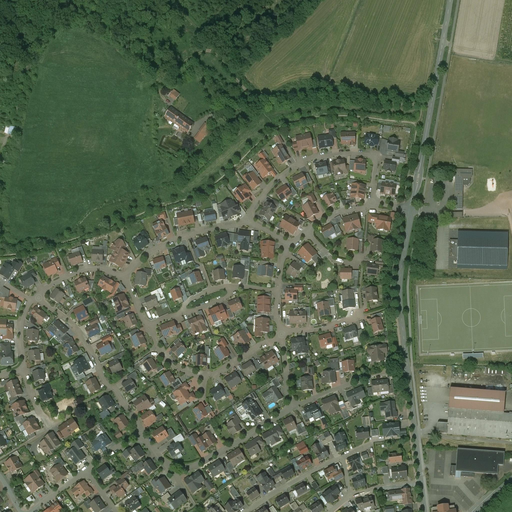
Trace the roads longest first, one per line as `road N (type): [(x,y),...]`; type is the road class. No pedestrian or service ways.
road 1 (tertiary): [(420,483),(399,292),(412,210)]
road 2 (tertiary): [(412,210),(450,0)]
road 3 (residential): [(372,202),(374,156),(322,155),(280,175),(247,220)]
road 4 (residential): [(142,429),(179,474),(290,407)]
road 5 (track): [(277,129),(209,51),(160,79),(170,102)]
road 6 (residential): [(36,297),(76,330),(142,429)]
road 7 (residential): [(279,338),(221,371),(194,375),(170,363),(147,326)]
road 8 (residential): [(247,220),(152,250),(124,279)]
